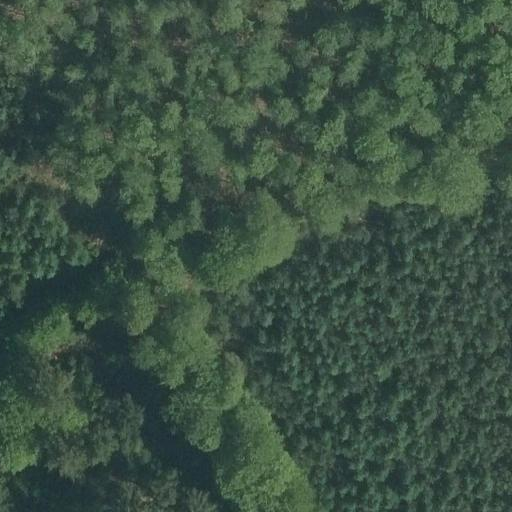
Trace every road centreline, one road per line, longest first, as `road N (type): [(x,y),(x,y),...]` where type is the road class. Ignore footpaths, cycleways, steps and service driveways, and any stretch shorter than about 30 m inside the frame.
road 1 (track): [(511,56),(0,351)]
road 2 (track): [(139,271),(0,37)]
